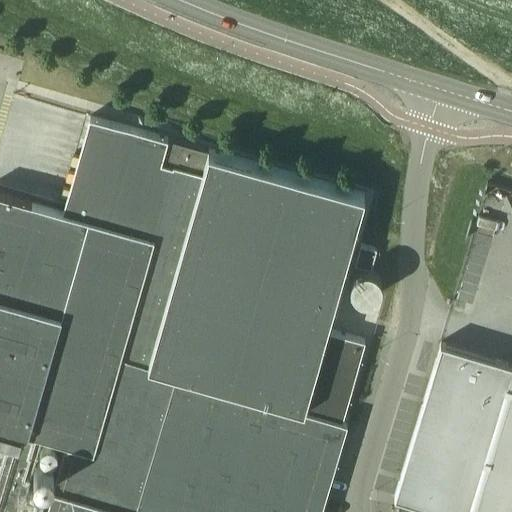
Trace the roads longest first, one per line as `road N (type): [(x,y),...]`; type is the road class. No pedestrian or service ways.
road 1 (unclassified): [(356,511),(403,355),(434,92)]
road 2 (tertiary): [(167,0),(434,92)]
